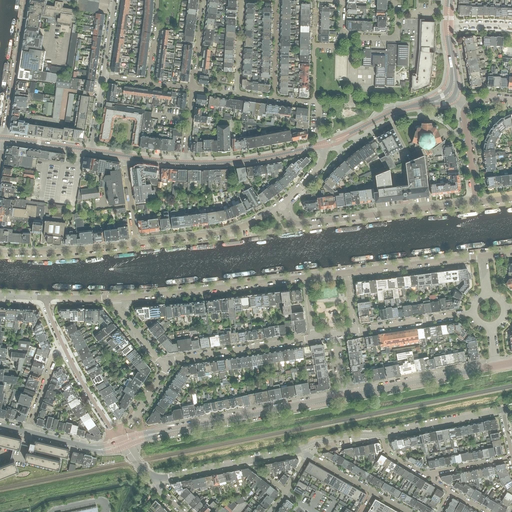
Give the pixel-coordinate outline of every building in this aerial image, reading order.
[(80,0),(77,0),(77,3),(76,10),(96,13),(97,13),(97,10),(97,7),(98,7),(98,3),(80,0)] [(387,4),(386,0),(377,0),(377,9),(387,10),(387,5),(387,4)] [(42,14),(41,17),(49,19),(49,22),(70,26),(71,21),(75,21),(77,10),(62,8),(63,2),(55,1),(55,6),(46,5),(46,7),(30,4),(29,7),(29,9),(28,11),(42,14)] [(42,14),(28,11),(28,12),(28,17),(27,17),(27,20),(26,25),(26,26),(39,28),(41,17),(42,14)] [(430,86),(434,52),(435,21),(434,21),(421,22),(420,51),(417,74),(412,73),(411,92),(430,86)] [(39,28),(26,26),(25,33),(38,36),(39,28)] [(205,29),(204,34),(214,35),(214,37),(216,38),(217,33),(216,33),(216,34),(214,34),(215,30),(205,29)] [(38,36),(25,33),(25,34),(22,50),(23,50),(29,51),(29,48),(41,50),(43,37),(38,36)] [(204,34),(204,40),(213,41),(218,41),(219,37),(219,36),(219,34),(217,33),(216,38),(214,37),(214,35),(204,34)] [(329,43),(329,40),(329,37),(332,37),(336,37),(336,34),(320,34),(320,35),(320,43),(329,43)] [(193,45),(193,42),(194,37),(181,35),(181,36),(181,38),(184,38),(183,41),(187,42),(187,44),(193,45)] [(481,42),(481,40),(481,39),(476,40),(476,37),(474,36),(464,37),(463,36),(462,39),(463,39),(464,45),(477,42),(477,43),(481,42)] [(477,42),(464,45),(464,46),(464,47),(464,48),(465,49),(465,51),(478,49),(478,50),(482,49),(482,46),(477,47),(477,43),(477,42)] [(398,44),(393,44),(393,46),(387,46),(387,44),(387,51),(371,50),(370,50),(366,50),(363,49),(363,66),(370,67),(370,65),(372,65),(372,66),(376,66),(376,67),(376,76),(376,78),(375,78),(375,88),(384,88),(384,85),(386,85),(386,86),(394,86),(395,66),(408,66),(408,46),(398,45),(398,44)] [(20,68),(39,71),(42,71),(44,58),(45,51),(41,50),(29,48),(29,51),(23,50),(22,50),(21,59),(20,68)] [(478,49),(465,51),(465,52),(465,53),(465,55),(466,55),(466,58),(479,56),(484,56),(483,53),(478,54),(478,52),(478,50),(478,49)] [(467,66),(468,66),(485,62),(484,60),(480,61),(479,56),(466,58),(465,58),(467,66)] [(469,72),(481,70),(481,66),(485,66),(485,62),(468,66),(468,69),(468,70),(468,71),(469,72)] [(33,81),(33,80),(56,83),(57,76),(57,74),(49,73),(50,72),(42,71),(39,71),(20,68),(19,68),(19,69),(19,71),(19,72),(19,73),(18,78),(33,81)] [(470,78),(470,80),(482,77),(482,73),(486,73),(486,70),(481,70),(469,72),(469,73),(469,75),(469,76),(469,78),(470,78)] [(180,78),(180,81),(188,82),(188,78),(189,78),(189,74),(178,73),(178,78),(180,78)] [(81,91),(81,90),(82,88),(85,88),(86,85),(93,86),(94,83),(94,81),(92,81),(83,79),(57,76),(56,83),(56,87),(57,87),(64,88),(70,89),(81,91)] [(482,77),(470,80),(469,80),(470,85),(469,86),(472,88),(472,87),(481,85),(482,87),(484,86),(483,80),(488,80),(488,77),(482,78),(482,77)] [(35,90),(36,83),(31,82),(30,89),(27,88),(27,87),(27,82),(18,80),(17,81),(18,81),(17,85),(17,84),(16,90),(16,91),(38,94),(38,91),(35,90)] [(124,88),(124,87),(117,86),(118,84),(110,83),(109,87),(108,90),(108,91),(119,92),(119,93),(123,93),(124,88)] [(64,88),(57,87),(53,119),(56,119),(59,119),(64,88)] [(294,89),(294,90),(294,92),(300,92),(300,96),(301,96),(301,97),(302,97),(303,97),(307,97),(308,96),(308,92),(308,89),(298,88),(298,89),(294,89)] [(15,96),(18,96),(31,98),(30,100),(42,102),(43,99),(44,99),(45,98),(43,98),(43,97),(43,95),(38,94),(16,91),(15,96)] [(79,95),(78,101),(89,102),(90,97),(87,96),(87,94),(87,92),(83,91),(83,93),(83,96),(79,95)] [(17,107),(26,108),(27,108),(27,106),(30,107),(31,104),(30,104),(30,100),(31,98),(18,96),(15,96),(14,102),(13,106),(14,106),(17,107)] [(210,106),(214,107),(215,97),(210,96),(210,97),(207,96),(207,99),(206,104),(208,104),(207,110),(210,110),(210,106)] [(250,102),(244,101),(244,104),(242,113),(242,117),(241,121),(245,122),(247,122),(247,117),(248,113),(249,104),(250,102)] [(50,103),(44,102),(44,106),(43,106),(43,110),(43,114),(51,115),(53,103),(50,103)] [(103,122),(100,140),(103,141),(104,141),(105,141),(106,141),(110,142),(111,134),(112,134),(113,125),(114,118),(115,117),(116,116),(119,117),(123,118),(124,118),(125,118),(127,119),(127,118),(131,119),(134,119),(135,120),(135,121),(136,121),(134,129),(133,137),(132,145),(136,146),(137,146),(138,146),(143,113),(144,113),(144,111),(145,111),(145,110),(115,105),(115,106),(112,106),(112,103),(106,102),(105,106),(105,107),(103,121),(103,122)] [(265,117),(267,106),(267,104),(266,104),(266,103),(264,103),(263,104),(261,103),(259,116),(257,116),(257,118),(257,120),(259,120),(260,117),(260,116),(265,117)] [(267,104),(267,106),(265,117),(268,118),(268,115),(272,116),(273,105),(269,104),(267,104)] [(279,106),(273,105),(272,116),(270,125),(273,125),(274,119),(274,118),(274,116),(278,117),(280,106),(279,105),(279,106)] [(291,114),(292,110),(292,107),(287,107),(288,107),(285,106),(284,117),(284,120),(286,120),(286,118),(290,118),(290,117),(291,114)] [(16,107),(13,107),(12,115),(19,116),(20,113),(30,114),(31,112),(29,112),(29,110),(26,110),(26,108),(17,107),(16,107)] [(198,108),(195,107),(195,115),(197,115),(204,116),(205,109),(203,108),(200,108),(198,108)] [(307,116),(307,114),(308,109),(292,107),(292,110),(291,114),(296,114),(307,116)] [(144,113),(139,147),(144,147),(147,148),(149,136),(150,136),(150,134),(152,134),(153,129),(151,129),(152,119),(151,118),(152,112),(145,111),(144,111),(144,113)] [(194,116),(195,116),(194,119),(194,122),(196,122),(207,123),(210,123),(211,117),(208,117),(204,116),(197,115),(195,115),(194,116)] [(501,119),(508,134),(506,129),(509,128),(511,132),(510,115),(505,117),(504,117),(502,118),(502,119),(501,119)] [(494,125),(502,133),(504,131),(507,135),(508,134),(501,119),(497,122),(496,122),(495,123),(495,124),(494,125)] [(29,123),(25,123),(25,121),(19,120),(19,121),(12,120),(11,123),(11,124),(10,131),(9,132),(10,132),(27,135),(29,124),(29,123)] [(296,123),(296,127),(307,129),(307,128),(308,127),(308,126),(308,125),(308,124),(307,124),(308,122),(306,122),(292,120),(292,122),(296,123)] [(431,123),(429,123),(429,120),(428,120),(426,120),(425,120),(423,120),(423,123),(421,123),(421,126),(420,126),(416,126),(415,127),(415,128),(415,129),(416,129),(416,131),(415,131),(412,142),(415,143),(414,146),(416,150),(417,149),(417,150),(412,152),(414,159),(424,155),(426,154),(427,156),(427,158),(434,157),(435,155),(441,155),(442,157),(442,151),(443,148),(444,146),(443,144),(442,142),(438,131),(437,131),(436,129),(437,129),(438,128),(438,127),(438,126),(437,126),(437,125),(436,125),(433,125),(431,125),(431,123)] [(196,128),(199,128),(213,130),(214,124),(210,123),(207,123),(196,122),(194,122),(193,127),(193,128),(196,128)] [(230,151),(229,125),(217,126),(217,139),(218,139),(218,149),(218,151),(219,151),(222,151),(222,153),(226,153),(226,151),(229,151),(230,151)] [(505,138),(505,137),(502,133),(494,125),(492,127),(491,129),(490,130),(489,131),(489,132),(500,138),(501,136),(505,138)] [(63,136),(73,138),(75,129),(74,129),(68,128),(66,128),(64,127),(64,129),(63,136)] [(172,135),(173,135),(176,136),(178,136),(182,136),(182,132),(183,131),(182,131),(183,130),(183,129),(170,128),(169,132),(170,132),(173,133),(172,135)] [(85,131),(75,129),(73,138),(84,139),(85,131)] [(307,131),(307,130),(303,129),(303,131),(299,132),(298,133),(298,134),(297,134),(298,139),(299,139),(303,138),(304,139),(307,139),(307,138),(307,137),(308,131),(307,131)] [(387,170),(389,169),(396,167),(389,154),(400,148),(402,147),(393,129),(386,133),(386,132),(385,132),(386,134),(385,134),(384,135),(383,133),(383,134),(377,138),(386,155),(379,159),(385,167),(385,168),(387,170)] [(285,140),(286,141),(288,140),(288,141),(291,141),(291,140),(292,140),(292,141),(293,141),(292,141),(292,139),(291,135),(290,130),(276,132),(278,144),(282,143),(282,142),(281,142),(283,141),(284,141),(285,140)] [(163,134),(161,150),(162,150),(162,151),(164,151),(164,150),(167,151),(169,136),(170,132),(169,132),(167,132),(167,135),(163,134)] [(271,143),(271,144),(272,144),(273,143),(274,143),(274,144),(278,144),(276,132),(261,135),(263,146),(267,146),(267,144),(269,144),(270,144),(269,143),(271,143)] [(487,137),(485,141),(501,144),(502,144),(498,142),(500,138),(489,132),(487,136),(487,137)] [(248,149),(248,147),(246,138),(246,133),(243,134),(244,137),(240,138),(240,139),(241,147),(241,150),(242,150),(242,151),(245,150),(245,149),(246,149),(247,149),(248,149)] [(159,135),(156,134),(156,137),(154,149),(156,149),(161,150),(163,134),(159,134),(159,135)] [(241,150),(241,147),(240,139),(236,139),(235,138),(235,134),(232,135),(233,148),(233,151),(236,151),(236,150),(236,151),(240,151),(240,150),(241,150)] [(167,151),(168,152),(170,152),(171,151),(174,151),(176,136),(173,135),(173,137),(169,136),(167,151)] [(256,146),(256,147),(257,146),(259,146),(259,147),(263,146),(261,135),(246,138),(248,147),(248,149),(253,148),(252,147),(254,147),(255,147),(255,146),(256,146)] [(149,136),(147,148),(150,148),(151,150),(153,150),(154,149),(156,137),(150,136),(149,136)] [(369,143),(368,143),(370,145),(377,155),(379,153),(378,150),(377,151),(376,148),(378,147),(374,140),(370,142),(369,143)] [(483,150),(494,149),(495,149),(496,143),(501,144),(485,141),(485,142),(484,142),(484,144),(484,145),(483,150)] [(362,147),(371,161),(372,162),(378,157),(377,155),(370,145),(368,143),(366,142),(365,144),(364,145),(365,145),(364,146),(364,145),(364,146),(363,147),(362,147)] [(444,146),(443,148),(442,151),(442,156),(443,156),(447,156),(455,155),(455,154),(456,154),(455,152),(453,152),(452,145),(451,145),(451,143),(448,143),(448,144),(448,145),(444,146)] [(19,150),(20,147),(18,147),(13,146),(13,147),(13,146),(12,146),(12,147),(8,146),(7,146),(6,153),(9,154),(18,155),(19,150)] [(18,155),(22,156),(26,156),(27,154),(27,151),(28,148),(20,147),(19,150),(18,155)] [(371,161),(362,147),(360,147),(358,148),(358,149),(358,150),(356,151),(364,162),(365,161),(367,163),(371,161)] [(41,153),(41,150),(28,148),(27,151),(27,154),(26,156),(33,157),(34,158),(40,158),(40,156),(41,153)] [(495,153),(494,149),(483,150),(483,151),(482,151),(483,154),(484,154),(484,157),(505,155),(505,152),(503,152),(500,152),(499,152),(496,152),(496,153),(495,153)] [(40,156),(40,157),(43,158),(43,157),(45,157),(45,159),(48,160),(49,152),(46,151),(45,151),(41,150),(41,153),(40,156)] [(364,162),(356,151),(356,152),(355,151),(354,151),(352,153),(352,154),(350,156),(358,167),(364,162)] [(49,152),(48,160),(51,160),(52,158),(54,158),(54,157),(57,158),(58,153),(54,152),(52,152),(49,152)] [(32,168),(33,157),(26,156),(22,156),(18,155),(9,154),(6,153),(6,154),(5,158),(6,158),(5,160),(4,164),(8,165),(12,165),(32,168)] [(60,161),(64,162),(66,154),(63,154),(62,154),(62,153),(61,153),(58,153),(57,158),(61,158),(60,161)] [(375,202),(376,202),(376,201),(377,201),(397,199),(399,199),(401,198),(402,199),(404,199),(405,198),(406,198),(406,199),(409,198),(428,195),(426,176),(429,175),(428,172),(429,172),(428,168),(428,165),(428,164),(427,163),(427,158),(427,156),(426,154),(424,155),(414,159),(405,163),(408,184),(400,185),(395,185),(395,186),(392,186),(389,169),(387,170),(385,171),(383,172),(381,172),(380,173),(379,173),(378,174),(376,175),(372,176),(373,183),(373,188),(375,199),(375,202)] [(447,156),(443,156),(442,156),(442,157),(437,157),(438,160),(443,159),(444,163),(452,162),(456,162),(456,161),(457,161),(458,160),(458,158),(457,158),(456,158),(456,157),(455,155),(447,156)] [(505,155),(484,157),(484,160),(483,160),(484,163),(485,163),(485,164),(496,163),(496,159),(501,159),(501,158),(506,157),(505,155)] [(306,157),(305,156),(303,157),(303,158),(302,157),(299,160),(296,162),(303,168),(306,165),(307,164),(310,160),(311,159),(311,158),(309,157),(308,157),(307,158),(306,157)] [(346,163),(352,170),(353,171),(355,170),(358,167),(350,156),(349,156),(348,156),(346,157),(346,159),(347,159),(344,161),(346,163)] [(89,172),(92,158),(91,158),(90,157),(89,157),(88,157),(87,157),(87,158),(86,158),(85,157),(82,173),(82,172),(83,172),(85,172),(86,171),(89,172)] [(97,172),(99,159),(96,159),(95,158),(93,158),(92,158),(89,172),(89,173),(94,174),(95,174),(95,176),(97,176),(97,175),(97,172)] [(100,159),(99,159),(97,172),(97,175),(100,176),(100,180),(99,183),(100,183),(100,184),(99,184),(99,187),(102,187),(103,182),(103,178),(104,173),(106,163),(106,160),(105,160),(105,161),(106,161),(104,161),(104,160),(103,159),(101,159),(100,159)] [(119,169),(121,169),(121,168),(120,166),(121,166),(120,166),(120,164),(120,163),(119,162),(116,162),(116,161),(114,161),(113,162),(113,161),(112,167),(113,167),(114,167),(115,170),(119,169)] [(350,179),(351,180),(353,179),(350,175),(349,173),(352,170),(346,163),(344,161),(343,161),(342,161),(341,162),(341,164),(339,166),(346,175),(348,177),(350,179)] [(274,175),(275,175),(277,174),(278,174),(277,170),(283,169),(281,162),(277,163),(272,164),(273,166),(274,175)] [(293,165),(291,163),(288,166),(289,166),(297,175),(297,174),(298,174),(299,174),(300,173),(300,172),(301,170),(303,168),(296,162),(294,163),(293,165)] [(455,169),(457,169),(457,168),(458,167),(458,165),(457,165),(457,164),(456,162),(452,162),(444,163),(438,164),(439,166),(442,166),(444,166),(445,170),(448,170),(455,169)] [(275,177),(274,175),(273,166),(272,164),(266,165),(268,175),(271,174),(273,174),(273,175),(272,175),(272,178),(274,177),(275,177)] [(157,168),(146,166),(139,165),(135,166),(135,168),(132,169),(134,186),(136,186),(146,184),(145,177),(155,178),(157,168)] [(265,175),(266,180),(268,179),(268,175),(266,165),(260,166),(260,168),(261,176),(265,175)] [(255,178),(255,177),(255,176),(253,169),(253,167),(251,167),(250,166),(248,167),(247,167),(247,168),(247,170),(248,176),(249,176),(249,179),(252,178),(252,179),(254,178),(255,178)] [(261,176),(260,168),(260,166),(258,166),(253,167),(253,169),(255,176),(258,175),(258,176),(261,176)] [(289,166),(288,166),(285,170),(287,171),(284,174),(285,175),(289,179),(291,181),(293,179),(294,178),(295,178),(296,178),(298,176),(297,176),(297,175),(289,166)] [(335,173),(342,180),(344,177),(345,177),(346,175),(348,177),(346,175),(339,166),(337,168),(335,168),(335,167),(333,169),(334,169),(334,171),(333,171),(335,173)] [(23,169),(4,167),(3,173),(3,175),(5,175),(22,177),(23,169)] [(245,187),(246,190),(251,187),(253,186),(247,178),(246,177),(245,168),(244,168),(242,168),(240,168),(240,169),(238,169),(236,169),(237,169),(239,182),(243,180),(246,187),(245,187)] [(174,185),(173,185),(172,199),(176,199),(177,186),(177,183),(178,177),(177,177),(177,170),(174,170),(173,170),(173,169),(172,169),(171,169),(170,169),(169,169),(168,169),(168,172),(167,183),(172,183),(172,181),(175,181),(174,185)] [(224,181),(229,181),(228,172),(228,169),(224,170),(221,170),(222,184),(224,184),(224,181)] [(503,169),(500,169),(501,176),(502,186),(503,186),(504,186),(505,186),(506,187),(508,187),(509,186),(509,185),(508,172),(503,173),(503,169)] [(28,178),(32,179),(34,179),(35,172),(34,171),(25,170),(24,172),(23,178),(28,178)] [(109,205),(123,203),(125,203),(123,188),(122,188),(121,188),(121,186),(121,185),(122,185),(123,185),(121,170),(110,171),(110,175),(109,175),(105,175),(105,176),(104,176),(104,178),(103,178),(103,182),(106,181),(107,185),(107,191),(109,205)] [(178,177),(177,183),(183,183),(183,187),(187,188),(188,182),(186,182),(186,181),(187,172),(187,170),(183,170),(178,170),(178,172),(178,177)] [(342,180),(335,173),(333,171),(332,170),(331,170),(329,172),(329,173),(330,174),(328,176),(339,186),(340,184),(339,183),(342,180)] [(498,176),(497,170),(493,171),(493,172),(495,187),(498,187),(499,188),(501,188),(502,187),(502,186),(501,176),(498,176)] [(493,187),(495,187),(493,172),(493,171),(490,171),(491,176),(491,177),(487,177),(487,178),(485,179),(486,181),(487,182),(488,188),(489,188),(490,189),(492,189),(492,188),(492,187),(493,187)] [(429,175),(431,195),(432,195),(433,196),(435,196),(435,195),(436,195),(436,194),(438,194),(436,182),(435,172),(429,172),(428,172),(429,175)] [(23,178),(22,177),(5,175),(3,175),(2,180),(2,181),(4,182),(9,183),(13,183),(15,184),(16,185),(27,186),(28,178),(23,178)] [(279,179),(284,187),(285,187),(286,187),(288,186),(288,185),(289,183),(291,181),(289,179),(285,175),(279,179)] [(324,181),(326,183),(333,190),(336,186),(337,188),(339,186),(328,176),(327,178),(325,177),(324,177),(323,179),(323,180),(324,181)] [(157,179),(155,179),(155,178),(145,177),(146,184),(151,184),(153,184),(157,185),(157,179)] [(277,181),(272,184),(278,192),(279,192),(280,192),(281,191),(281,190),(282,190),(282,189),(284,187),(279,179),(278,178),(276,180),(277,181)] [(269,184),(266,187),(274,196),(277,194),(279,192),(278,192),(272,184),(269,181),(267,182),(269,184)] [(451,182),(449,182),(450,192),(458,191),(458,192),(459,192),(460,192),(461,191),(460,190),(461,190),(461,189),(460,189),(459,186),(461,186),(460,182),(459,182),(459,181),(451,182)] [(357,182),(354,183),(354,184),(355,188),(356,188),(356,190),(350,191),(350,192),(352,202),(352,204),(353,205),(355,205),(356,204),(358,204),(358,203),(359,203),(359,204),(360,204),(358,190),(357,185),(357,182)] [(325,197),(324,197),(326,208),(327,209),(329,208),(330,207),(331,207),(330,206),(332,206),(333,207),(335,207),(335,206),(334,195),(335,195),(335,191),(333,190),(326,183),(323,187),(331,194),(332,194),(333,195),(325,197)] [(375,202),(375,199),(373,188),(373,183),(371,184),(371,189),(366,189),(367,203),(368,203),(370,203),(371,202),(373,202),(373,201),(375,201),(375,202)] [(136,203),(139,203),(148,202),(148,197),(149,197),(149,199),(152,199),(152,197),(155,197),(154,190),(152,190),(151,184),(146,184),(136,186),(134,186),(135,194),(135,193),(136,193),(136,194),(136,196),(136,197),(136,196),(135,196),(136,203)] [(261,190),(268,200),(269,200),(269,199),(270,199),(271,199),(272,197),(271,197),(272,197),(273,196),(274,196),(266,187),(264,184),(262,186),(263,187),(261,190)] [(263,203),(264,203),(264,202),(264,203),(265,203),(266,202),(267,201),(266,201),(267,200),(267,201),(268,200),(261,190),(258,186),(256,187),(259,191),(257,193),(263,203)] [(352,204),(352,202),(350,192),(346,192),(346,190),(347,190),(347,186),(343,188),(343,193),(345,203),(345,205),(348,205),(347,205),(348,205),(349,206),(351,206),(351,205),(352,204)] [(363,190),(358,190),(360,204),(360,203),(360,204),(363,204),(363,203),(366,203),(366,202),(367,202),(367,203),(366,189),(365,186),(364,186),(364,187),(363,187),(363,190)] [(81,189),(79,190),(77,200),(82,199),(99,197),(99,187),(87,189),(81,189)] [(258,198),(251,187),(246,190),(244,191),(246,194),(247,197),(248,197),(248,198),(253,206),(253,207),(254,208),(261,204),(258,198)] [(318,206),(316,190),(314,190),(311,194),(311,196),(311,197),(312,196),(313,197),(313,200),(309,201),(309,200),(309,199),(310,198),(309,199),(307,201),(305,201),(304,202),(304,203),(303,203),(303,204),(304,205),(304,206),(304,208),(304,209),(306,210),(307,210),(307,211),(312,211),(312,209),(318,209),(318,206)] [(318,207),(318,209),(319,208),(319,209),(320,209),(322,209),(323,208),(326,208),(324,197),(325,197),(325,195),(324,195),(324,190),(321,190),(322,196),(321,196),(318,197),(318,198),(317,198),(318,207)] [(345,203),(343,193),(338,193),(337,190),(335,191),(335,195),(337,206),(339,206),(341,206),(345,205),(345,203)] [(240,197),(238,193),(236,194),(238,198),(238,201),(235,202),(240,214),(244,213),(246,212),(245,210),(239,197),(240,197)] [(240,197),(246,209),(247,212),(251,209),(251,208),(253,207),(253,206),(248,198),(248,197),(247,197),(246,194),(245,195),(244,194),(243,194),(244,195),(240,197)] [(31,201),(26,200),(13,198),(12,200),(0,198),(0,203),(1,203),(0,205),(0,204),(0,205),(4,206),(4,207),(5,207),(7,207),(7,208),(7,211),(6,216),(17,217),(26,218),(25,224),(33,224),(32,232),(33,232),(36,232),(36,234),(42,234),(42,233),(42,231),(45,205),(45,203),(31,201)] [(231,202),(230,201),(229,198),(227,199),(228,202),(229,202),(233,215),(234,217),(236,216),(240,214),(235,202),(234,200),(231,202)] [(227,199),(225,200),(226,203),(226,205),(223,207),(224,208),(224,210),(226,217),(227,220),(232,218),(234,217),(233,215),(228,202),(227,199)] [(139,231),(140,231),(141,232),(144,232),(145,231),(146,231),(146,232),(147,233),(149,233),(150,232),(150,231),(147,211),(147,206),(146,204),(144,205),(144,209),(145,211),(144,211),(145,215),(146,216),(146,217),(144,217),(144,218),(140,219),(138,219),(139,231)] [(193,226),(193,223),(191,212),(190,204),(188,204),(189,209),(190,210),(190,211),(188,211),(188,213),(185,213),(184,211),(186,227),(193,226)] [(226,217),(224,210),(224,208),(223,207),(223,205),(216,207),(216,212),(215,212),(218,222),(219,222),(221,221),(223,221),(227,220),(226,217)] [(203,225),(208,224),(206,210),(202,211),(202,209),(198,210),(200,225),(203,225)] [(198,226),(200,225),(198,210),(195,210),(195,212),(191,212),(193,223),(193,226),(198,225),(198,226)] [(159,230),(159,228),(158,218),(150,219),(150,218),(149,211),(147,211),(150,231),(153,231),(153,230),(154,230),(154,231),(155,231),(156,232),(158,232),(159,231),(159,230)] [(174,211),(170,212),(172,228),(179,228),(177,212),(174,211)] [(177,212),(179,228),(186,227),(184,211),(177,212)] [(52,212),(51,220),(61,221),(62,213),(57,213),(52,212)] [(170,229),(168,212),(166,212),(164,212),(164,218),(160,219),(161,230),(166,229),(170,229)] [(208,221),(209,224),(210,224),(210,223),(210,224),(214,223),(218,222),(215,212),(207,213),(208,221)] [(75,214),(75,221),(77,232),(79,232),(79,238),(77,238),(78,244),(78,245),(86,244),(86,243),(88,243),(88,244),(94,243),(92,227),(92,226),(84,227),(82,213),(77,213),(75,214)] [(4,216),(0,214),(0,220),(7,222),(25,224),(26,218),(17,217),(6,216),(4,216)] [(118,225),(118,228),(119,237),(119,240),(120,240),(124,239),(128,239),(129,237),(128,232),(128,230),(127,219),(124,219),(123,220),(124,224),(118,225)] [(52,244),(61,245),(61,243),(61,241),(62,241),(63,239),(64,237),(65,223),(62,222),(61,222),(59,222),(58,222),(56,222),(56,221),(55,221),(55,222),(52,221),(51,221),(49,221),(48,221),(45,221),(44,232),(42,231),(42,233),(42,234),(41,243),(44,244),(45,242),(47,242),(47,245),(47,244),(49,244),(50,244),(50,243),(52,243),(52,244)] [(104,242),(104,239),(103,228),(103,222),(99,223),(99,224),(99,225),(100,230),(98,231),(98,228),(97,228),(97,226),(92,227),(94,243),(95,243),(96,243),(97,243),(98,242),(99,242),(100,242),(101,242),(103,242),(104,242)] [(104,230),(105,239),(105,242),(106,242),(110,241),(112,241),(111,223),(107,224),(108,228),(108,230),(104,230)] [(119,240),(119,237),(118,228),(114,229),(113,223),(111,223),(112,241),(114,240),(114,241),(119,240)] [(0,227),(0,241),(7,242),(9,229),(0,227)] [(22,243),(23,232),(14,231),(14,233),(12,233),(13,229),(9,229),(7,242),(8,242),(10,242),(11,242),(13,242),(14,242),(16,242),(17,242),(19,242),(20,242),(22,242),(22,243)] [(73,245),(73,244),(78,244),(77,238),(77,234),(70,234),(71,244),(71,245),(71,243),(73,243),(73,245)] [(459,285),(459,284),(457,270),(455,270),(454,270),(453,269),(452,269),(452,270),(451,270),(451,271),(450,271),(451,273),(452,282),(456,281),(456,285),(459,285)] [(459,284),(459,285),(458,286),(460,288),(463,284),(464,284),(463,280),(468,279),(470,279),(470,278),(470,275),(469,275),(468,275),(467,270),(466,269),(462,269),(461,270),(461,269),(457,270),(459,284)] [(444,271),(444,272),(445,282),(452,282),(451,273),(450,271),(448,271),(447,270),(445,270),(444,271)] [(437,272),(437,273),(438,283),(442,283),(442,287),(446,286),(445,282),(444,272),(442,272),(441,272),(440,271),(438,271),(438,272),(437,272)] [(432,286),(436,286),(439,285),(438,283),(437,273),(435,273),(434,273),(434,272),(433,272),(432,272),(431,273),(430,273),(432,286)] [(422,289),(425,289),(425,287),(423,274),(421,274),(420,273),(418,274),(417,275),(418,288),(422,287),(422,289)] [(429,287),(429,288),(429,290),(430,291),(432,291),(432,290),(432,288),(432,286),(430,273),(428,274),(428,273),(426,273),(425,273),(424,274),(423,274),(425,287),(429,287)] [(419,290),(418,288),(417,275),(416,275),(414,275),(413,274),(411,274),(410,275),(410,276),(411,288),(415,287),(415,290),(419,290)] [(405,289),(409,288),(409,290),(412,290),(411,288),(410,276),(409,276),(410,276),(408,276),(407,276),(406,275),(404,275),(404,276),(403,276),(403,277),(404,289),(405,289)] [(406,296),(405,289),(404,289),(403,277),(401,277),(400,277),(399,276),(398,276),(397,277),(396,277),(398,289),(402,289),(403,297),(406,296)] [(399,298),(399,297),(398,289),(396,277),(392,278),(391,278),(386,279),(389,299),(395,298),(398,298),(399,298)] [(384,299),(387,299),(389,299),(386,279),(381,279),(380,279),(376,280),(375,280),(377,295),(378,300),(384,299)] [(459,290),(463,294),(463,293),(464,292),(464,291),(465,291),(467,289),(467,288),(468,288),(468,287),(469,286),(469,283),(469,280),(468,279),(463,280),(464,284),(463,284),(460,288),(458,286),(456,287),(456,288),(455,290),(457,292),(459,290)] [(369,281),(366,281),(365,280),(363,280),(362,281),(363,293),(367,293),(368,297),(370,296),(370,293),(369,281)] [(375,296),(377,295),(375,280),(373,280),(369,281),(370,293),(374,293),(375,296)] [(364,297),(363,293),(362,281),(356,282),(355,283),(357,295),(361,294),(361,299),(357,300),(358,303),(365,302),(364,297)] [(338,286),(319,289),(320,298),(339,295),(338,286)] [(462,297),(461,296),(462,294),(457,292),(455,290),(454,290),(452,294),(451,296),(460,299),(461,298),(462,297)] [(291,302),(291,301),(290,293),(290,291),(289,291),(281,292),(282,302),(283,302),(284,302),(284,303),(284,305),(282,305),(283,314),(289,313),(293,313),(292,310),(291,302)] [(276,302),(274,292),(271,293),(271,292),(269,292),(268,293),(269,302),(269,305),(270,308),(276,307),(276,303),(276,302)] [(277,292),(274,292),(276,302),(276,303),(276,307),(276,308),(282,308),(282,303),(284,303),(284,302),(283,302),(282,302),(281,292),(277,292)] [(261,294),(262,302),(262,306),(266,306),(267,309),(268,313),(270,312),(269,308),(270,308),(269,305),(269,302),(268,293),(261,294)] [(253,309),(256,309),(254,295),(252,295),(251,295),(251,294),(249,294),(248,295),(247,295),(247,296),(249,308),(253,308),(253,309)] [(262,306),(262,302),(261,294),(257,295),(257,294),(254,295),(256,309),(253,309),(253,313),(260,313),(259,309),(263,308),(262,306)] [(439,302),(440,308),(440,310),(441,310),(443,310),(444,310),(446,310),(446,309),(447,309),(445,298),(441,298),(441,295),(437,295),(438,297),(438,299),(438,300),(439,302)] [(241,297),(241,302),(242,309),(246,309),(247,311),(248,320),(250,319),(250,316),(249,308),(247,296),(241,297)] [(425,313),(423,303),(420,304),(419,301),(420,301),(420,296),(416,296),(416,298),(417,304),(419,311),(419,314),(421,314),(421,313),(424,313),(425,313)] [(448,300),(447,296),(444,296),(445,298),(447,309),(449,309),(450,309),(452,309),(452,308),(453,308),(452,302),(452,301),(451,299),(448,300)] [(236,315),(234,297),(231,298),(227,298),(228,311),(229,311),(229,317),(230,320),(234,320),(235,327),(237,327),(238,327),(237,323),(236,316),(236,315)] [(234,297),(236,315),(236,316),(237,316),(236,311),(242,310),(242,309),(241,297),(235,297),(234,297)] [(229,317),(229,311),(228,311),(227,298),(224,299),(224,298),(220,299),(221,310),(221,312),(222,318),(229,317)] [(402,306),(403,306),(402,305),(399,306),(398,302),(398,299),(398,298),(395,298),(396,302),(397,306),(398,317),(399,317),(404,316),(402,306)] [(460,300),(453,298),(453,301),(452,301),(452,302),(453,308),(457,308),(458,308),(458,307),(459,305),(459,304),(460,304),(460,302),(459,301),(460,300)] [(221,310),(220,299),(219,299),(215,300),(213,300),(215,319),(219,319),(218,314),(217,314),(217,313),(221,312),(221,310)] [(215,319),(213,300),(211,300),(206,301),(208,314),(212,313),(212,314),(211,314),(212,320),(215,319)] [(440,308),(439,302),(438,300),(436,301),(431,301),(430,302),(429,302),(431,312),(440,310),(440,308)] [(207,325),(209,325),(207,314),(206,314),(204,302),(204,301),(202,301),(199,302),(197,302),(193,302),(195,315),(201,314),(202,317),(203,326),(207,325)] [(370,301),(365,302),(358,303),(358,307),(358,310),(370,308),(370,302),(370,301)] [(195,315),(193,302),(188,303),(186,303),(188,322),(192,322),(191,316),(195,315)] [(188,322),(186,303),(184,303),(179,304),(181,317),(185,316),(185,317),(184,317),(185,323),(188,322)] [(174,317),(172,305),(172,304),(170,305),(165,305),(167,319),(171,319),(172,321),(174,321),(174,317)] [(181,317),(179,304),(176,304),(172,305),(174,317),(178,316),(178,317),(178,322),(181,322),(181,317)] [(163,321),(165,323),(168,321),(167,319),(165,305),(163,306),(163,305),(159,306),(160,316),(162,316),(162,317),(164,317),(164,318),(163,321)] [(151,319),(149,307),(149,306),(142,307),(136,308),(135,309),(135,313),(137,313),(137,316),(138,316),(142,321),(144,319),(147,319),(151,319)] [(151,319),(153,319),(155,319),(155,318),(158,318),(158,317),(160,316),(159,306),(154,306),(149,307),(151,319)] [(381,320),(387,319),(385,308),(385,307),(381,307),(381,306),(379,306),(381,320)] [(7,308),(6,318),(5,327),(15,328),(16,319),(17,309),(13,309),(12,309),(11,309),(11,308),(10,307),(9,307),(8,308),(7,308)] [(17,309),(16,319),(15,326),(15,328),(14,330),(17,331),(18,326),(19,322),(22,322),(23,320),(24,312),(24,309),(24,308),(19,308),(19,309),(17,309)] [(370,308),(358,310),(359,312),(358,313),(359,315),(359,316),(371,315),(371,311),(372,310),(372,308),(370,308)] [(23,321),(23,323),(23,324),(22,324),(20,334),(22,335),(23,329),(25,329),(26,324),(29,324),(29,323),(31,310),(30,310),(30,309),(28,309),(27,310),(25,309),(25,312),(23,321)] [(62,317),(69,317),(71,317),(71,310),(71,309),(66,309),(62,309),(60,311),(60,315),(62,315),(62,317)] [(104,321),(107,325),(112,321),(111,321),(112,321),(111,321),(107,316),(106,314),(104,312),(104,310),(102,309),(101,309),(99,309),(99,321),(99,324),(100,324),(104,321)] [(32,332),(38,318),(40,317),(40,316),(39,314),(39,312),(38,312),(37,310),(36,310),(31,310),(29,323),(33,323),(31,332),(32,332)] [(71,317),(69,317),(69,320),(70,320),(70,321),(73,321),(77,321),(77,320),(77,310),(71,310),(71,317)] [(304,319),(304,314),(303,312),(301,312),(297,312),(293,313),(289,313),(290,321),(293,320),(304,319)] [(372,321),(372,319),(372,318),(374,317),(374,314),(371,315),(359,316),(359,319),(360,322),(361,323),(370,321),(372,321)] [(293,320),(294,329),(294,331),(294,333),(296,333),(304,332),(306,330),(305,327),(304,319),(293,320)] [(284,322),(285,324),(285,328),(291,327),(292,329),(294,329),(293,320),(290,321),(284,322)] [(99,342),(117,328),(112,321),(107,325),(100,331),(95,335),(94,336),(99,342)] [(152,333),(161,326),(165,323),(163,321),(159,324),(157,321),(151,326),(148,328),(152,333)] [(165,323),(161,326),(152,333),(154,335),(153,335),(153,336),(154,338),(156,338),(165,331),(163,329),(170,323),(168,321),(165,323)] [(454,333),(457,335),(463,328),(464,328),(464,327),(463,326),(464,326),(462,325),(461,325),(461,323),(459,322),(459,323),(458,323),(453,324),(454,327),(454,331),(455,332),(454,333)] [(37,324),(34,332),(36,336),(45,333),(42,324),(40,323),(39,323),(37,324)] [(71,324),(65,327),(66,329),(67,331),(69,335),(78,331),(78,330),(76,327),(74,323),(71,324)] [(250,331),(245,332),(247,341),(254,340),(252,330),(251,325),(249,325),(249,330),(250,331)] [(199,333),(198,327),(198,326),(189,328),(189,329),(190,334),(199,333)] [(242,332),(241,326),(238,327),(237,327),(238,332),(240,342),(246,341),(247,341),(245,332),(242,332)] [(429,327),(430,337),(431,338),(437,337),(435,326),(431,327),(429,327)] [(78,331),(69,335),(69,336),(71,340),(82,335),(84,334),(82,331),(86,330),(85,327),(78,330),(78,331)] [(421,329),(417,329),(419,339),(422,338),(423,345),(426,345),(425,342),(423,328),(421,328),(421,329)] [(458,339),(461,341),(462,339),(466,335),(468,333),(467,332),(467,331),(466,330),(465,330),(464,330),(465,330),(463,328),(457,335),(456,338),(457,338),(458,339)] [(122,334),(118,329),(110,335),(112,338),(107,343),(109,345),(109,344),(114,340),(122,334)] [(190,334),(189,329),(183,330),(186,350),(192,349),(193,349),(191,340),(190,334)] [(386,334),(386,337),(387,345),(389,345),(391,344),(399,343),(399,346),(404,345),(404,342),(419,340),(419,339),(417,329),(416,329),(413,330),(412,330),(408,331),(404,331),(403,331),(399,332),(398,332),(395,333),(394,333),(390,333),(387,334),(386,334)] [(176,331),(176,334),(177,342),(179,351),(186,350),(183,330),(176,331)] [(220,345),(218,333),(214,333),(214,335),(212,336),(211,330),(210,331),(208,331),(208,335),(209,335),(209,336),(211,346),(213,346),(215,346),(220,345)] [(226,342),(225,337),(224,331),(220,332),(220,330),(218,331),(218,333),(220,345),(226,344),(226,342)] [(45,332),(45,333),(36,336),(38,341),(39,341),(40,343),(48,339),(47,337),(45,332)] [(89,335),(88,334),(87,332),(82,335),(71,340),(72,342),(74,345),(74,346),(85,340),(84,340),(83,337),(85,336),(85,337),(89,335)] [(165,333),(158,339),(157,339),(161,344),(168,338),(169,335),(176,334),(174,335),(174,332),(170,333),(167,336),(165,333)] [(114,348),(118,345),(126,338),(122,333),(122,334),(114,340),(109,344),(111,347),(113,349),(114,348)] [(386,334),(378,335),(380,346),(385,345),(385,347),(386,354),(390,353),(389,346),(389,345),(387,345),(386,337),(386,334)] [(467,343),(476,341),(476,339),(472,336),(472,335),(471,334),(469,334),(467,336),(464,340),(467,343)] [(199,348),(199,347),(197,335),(194,336),(194,339),(191,340),(193,349),(195,349),(196,349),(199,348)] [(207,347),(210,346),(208,336),(204,337),(203,335),(199,336),(201,345),(201,348),(205,347),(207,347)] [(379,347),(379,345),(377,335),(371,336),(374,351),(376,350),(376,348),(379,347)] [(366,344),(367,348),(367,350),(370,350),(371,351),(374,351),(371,336),(365,337),(366,344)] [(75,347),(77,351),(87,346),(86,342),(87,342),(88,342),(91,340),(90,337),(84,340),(85,340),(74,346),(75,347)] [(118,345),(114,348),(118,353),(118,352),(119,351),(129,343),(126,338),(118,345)] [(168,338),(161,344),(164,348),(172,342),(168,338)] [(359,342),(358,338),(356,339),(355,339),(353,339),(348,340),(347,342),(347,344),(347,347),(359,345),(361,345),(360,342),(359,342)] [(48,339),(40,343),(39,343),(42,348),(41,349),(46,351),(46,349),(50,350),(51,347),(51,345),(50,343),(48,339)] [(19,341),(18,349),(20,349),(22,349),(28,350),(29,345),(31,342),(30,342),(19,341)] [(467,345),(465,345),(466,349),(468,349),(477,347),(477,346),(478,345),(477,344),(476,343),(476,341),(467,343),(467,345)] [(173,352),(173,343),(172,342),(164,348),(168,352),(170,353),(173,352)] [(129,343),(119,351),(122,355),(124,357),(126,355),(134,348),(132,346),(130,343),(129,343)] [(310,346),(302,348),(303,354),(304,354),(324,351),(323,346),(323,345),(321,344),(318,345),(315,345),(310,346)] [(28,351),(47,358),(50,350),(46,349),(46,351),(41,349),(33,347),(29,345),(28,350),(28,351)] [(79,356),(90,351),(95,348),(94,345),(90,347),(90,348),(89,349),(87,346),(77,351),(78,354),(79,356)] [(348,351),(348,353),(360,351),(362,351),(361,349),(360,349),(359,345),(347,347),(348,351)] [(303,354),(302,348),(302,347),(298,348),(294,348),(294,349),(295,359),(304,358),(303,354)] [(454,363),(451,351),(447,352),(447,348),(444,348),(445,353),(448,365),(450,364),(451,365),(453,364),(453,363),(454,363)] [(466,362),(465,358),(465,355),(464,352),(464,351),(460,352),(459,348),(457,348),(457,350),(458,352),(460,362),(461,362),(462,363),(466,362)] [(131,361),(139,355),(136,351),(135,349),(123,359),(122,359),(125,361),(127,360),(129,362),(131,361)] [(289,360),(289,362),(292,362),(296,361),(295,359),(294,349),(289,349),(287,349),(289,360)] [(412,351),(412,349),(396,352),(396,354),(397,360),(406,358),(407,358),(407,360),(406,361),(408,373),(412,372),(416,371),(413,355),(412,351)] [(451,350),(451,351),(454,363),(456,363),(457,363),(459,363),(459,362),(460,362),(458,352),(457,350),(454,351),(453,349),(451,350)] [(34,360),(43,363),(45,364),(47,358),(28,351),(26,356),(34,360)] [(82,361),(82,362),(92,356),(98,353),(96,351),(93,352),(93,353),(91,354),(90,351),(79,356),(81,360),(82,361)] [(324,351),(304,354),(304,356),(314,355),(314,359),(325,357),(324,353),(324,351)] [(349,357),(349,359),(363,357),(366,357),(366,354),(362,355),(361,355),(360,351),(348,353),(349,357)] [(12,352),(11,360),(17,361),(16,370),(21,370),(21,368),(22,366),(26,354),(12,352)] [(441,352),(439,352),(439,354),(442,366),(444,365),(445,366),(447,366),(446,365),(447,365),(448,365),(445,353),(441,353),(441,352)] [(442,366),(439,354),(435,354),(435,353),(433,353),(436,367),(438,367),(438,366),(439,367),(441,367),(441,366),(442,366)] [(263,364),(261,354),(260,354),(256,354),(258,365),(261,365),(262,372),(264,371),(264,368),(263,366),(263,364)] [(416,372),(421,371),(419,359),(417,354),(413,355),(416,371),(416,372)] [(142,358),(139,355),(131,361),(134,364),(130,367),(131,370),(133,369),(143,360),(144,360),(142,358)] [(253,366),(251,355),(249,355),(249,356),(246,356),(247,367),(250,366),(252,373),(254,373),(253,366)] [(99,356),(95,357),(96,358),(94,359),(92,356),(82,362),(84,365),(85,366),(85,367),(94,362),(97,360),(100,358),(99,356)] [(326,363),(325,357),(314,359),(311,359),(311,362),(313,365),(326,363)] [(362,364),(364,363),(363,357),(349,359),(350,363),(350,365),(362,364)] [(232,369),(230,358),(229,359),(225,359),(226,370),(229,370),(230,376),(233,375),(232,369)] [(227,378),(224,362),(224,360),(224,359),(220,360),(217,360),(217,361),(219,370),(219,372),(220,380),(227,378)] [(34,360),(32,366),(41,369),(43,370),(45,364),(43,363),(34,360)] [(137,368),(140,371),(143,369),(144,369),(148,365),(143,360),(133,369),(134,370),(137,368)] [(210,362),(212,371),(214,371),(214,373),(219,372),(219,370),(217,361),(216,361),(210,362)] [(395,376),(400,375),(398,362),(394,363),(393,361),(391,362),(394,376),(395,376)] [(398,362),(400,375),(405,374),(408,373),(406,361),(404,361),(405,363),(403,363),(402,361),(398,362)] [(89,373),(89,374),(100,368),(97,363),(96,363),(96,362),(94,363),(94,362),(85,367),(86,369),(87,370),(86,370),(88,374),(89,373)] [(204,363),(205,373),(206,376),(210,375),(209,374),(209,372),(212,372),(212,371),(210,362),(208,362),(204,362),(204,363)] [(388,364),(384,365),(387,378),(392,377),(394,376),(391,362),(388,362),(388,364)] [(199,363),(197,364),(198,371),(197,372),(198,381),(202,380),(202,378),(206,378),(206,376),(205,373),(204,363),(203,363),(199,363)] [(311,366),(307,366),(307,369),(311,368),(314,368),(314,372),(315,372),(327,370),(326,365),(326,363),(315,365),(314,365),(311,366)] [(362,364),(350,365),(350,366),(351,370),(351,372),(360,371),(363,370),(366,370),(364,363),(362,364)] [(386,378),(383,363),(380,363),(381,368),(377,368),(379,379),(383,378),(386,378)] [(190,377),(194,376),(195,378),(195,381),(198,381),(197,372),(196,364),(195,364),(194,364),(193,364),(189,365),(188,365),(190,374),(190,377)] [(143,369),(140,371),(139,372),(138,371),(138,372),(141,373),(142,373),(147,376),(150,371),(151,371),(150,368),(148,365),(144,369),(143,369)] [(178,372),(184,376),(186,373),(188,373),(188,375),(190,374),(188,365),(183,366),(181,367),(178,372)] [(41,369),(32,366),(31,369),(27,367),(26,370),(30,371),(39,374),(41,375),(43,370),(41,369)] [(371,370),(372,374),(372,378),(373,380),(377,379),(379,379),(377,368),(377,367),(375,367),(374,367),(374,366),(370,367),(371,370)] [(63,370),(62,367),(60,367),(58,368),(57,370),(54,371),(54,372),(54,373),(52,377),(56,378),(61,376),(62,378),(66,376),(67,376),(64,372),(63,370)] [(92,379),(100,374),(103,372),(102,370),(100,367),(100,368),(89,374),(90,375),(89,375),(91,379),(92,379)] [(0,416),(3,417),(4,417),(7,410),(6,410),(1,409),(3,399),(4,400),(5,392),(4,392),(5,383),(13,384),(10,390),(13,392),(13,391),(14,389),(16,385),(15,385),(16,384),(17,382),(18,379),(18,377),(8,376),(9,369),(0,368),(0,416)] [(39,374),(26,370),(25,369),(23,375),(29,377),(39,381),(41,375),(39,374)] [(314,372),(308,373),(308,375),(315,374),(317,374),(317,378),(328,376),(327,370),(315,372),(314,372)] [(143,382),(147,376),(142,373),(141,373),(138,372),(134,377),(143,382)] [(184,376),(178,372),(177,373),(175,377),(185,383),(187,381),(190,383),(191,381),(190,379),(188,378),(184,376)] [(105,377),(102,378),(100,374),(92,379),(94,383),(95,385),(98,383),(99,384),(107,379),(106,379),(105,377)] [(307,375),(305,376),(306,380),(306,379),(307,381),(304,381),(300,382),(303,394),(307,393),(309,393),(310,393),(310,389),(309,389),(307,381),(308,380),(307,375)] [(69,380),(66,376),(62,378),(61,376),(56,378),(52,377),(51,382),(51,381),(51,382),(58,384),(58,386),(58,387),(58,388),(62,386),(69,382),(69,380)] [(143,382),(134,377),(133,376),(131,378),(130,378),(128,380),(140,387),(141,386),(143,382)] [(318,381),(318,384),(329,382),(328,378),(328,376),(317,378),(317,379),(313,379),(314,382),(318,381)] [(364,382),(366,382),(366,379),(365,376),(352,378),(353,383),(355,384),(364,382)] [(39,381),(29,377),(28,380),(24,379),(23,381),(27,382),(37,386),(39,381)] [(99,384),(96,386),(99,391),(107,386),(109,385),(108,382),(107,380),(110,378),(110,377),(106,379),(107,379),(99,384)] [(185,383),(175,377),(174,378),(171,382),(181,389),(185,383)] [(270,400),(270,401),(275,400),(276,400),(274,388),(273,386),(271,377),(268,377),(271,388),(268,389),(268,390),(270,400)] [(140,387),(127,379),(126,382),(124,381),(122,383),(126,386),(137,392),(140,387)] [(293,381),(290,381),(291,384),(291,386),(287,386),(289,397),(293,396),(296,396),(295,395),(295,393),(294,385),(293,381)] [(21,386),(25,387),(33,390),(36,391),(37,386),(27,382),(26,385),(22,384),(21,386)] [(58,387),(58,386),(58,384),(53,382),(51,382),(48,389),(54,391),(55,387),(58,388),(58,387)] [(63,389),(59,391),(59,393),(59,395),(62,393),(72,387),(73,387),(70,382),(69,382),(62,386),(63,389)] [(181,389),(171,382),(170,384),(171,384),(168,387),(168,388),(178,394),(181,389)] [(258,391),(255,391),(255,393),(256,401),(257,403),(257,404),(262,403),(263,402),(260,386),(259,382),(257,383),(257,386),(258,391)] [(303,394),(300,382),(300,384),(295,385),(297,396),(299,395),(303,394)] [(315,385),(310,386),(311,393),(314,392),(317,391),(322,391),(325,390),(328,389),(330,387),(329,382),(318,384),(315,385)] [(289,397),(287,386),(287,385),(283,386),(282,383),(280,383),(282,396),(283,398),(285,398),(289,397)] [(117,387),(116,386),(116,385),(113,386),(112,387),(111,384),(107,386),(99,391),(102,396),(114,389),(117,387)] [(279,385),(273,386),(274,388),(276,400),(280,399),(282,399),(282,398),(282,397),(282,396),(279,385)] [(126,393),(133,397),(137,392),(126,386),(124,390),(123,391),(126,393)] [(264,402),(269,401),(267,391),(263,391),(262,386),(260,386),(263,402),(264,402)] [(19,391),(21,392),(23,393),(34,396),(36,391),(33,390),(25,387),(24,391),(20,389),(19,391)] [(72,387),(62,393),(64,396),(63,397),(62,396),(60,397),(60,401),(66,398),(75,393),(72,387)] [(178,394),(168,388),(167,389),(165,393),(175,399),(177,396),(180,398),(182,399),(183,397),(178,394)] [(251,405),(256,404),(254,393),(250,394),(249,388),(247,389),(248,395),(250,405),(251,405)] [(59,395),(59,393),(54,391),(48,389),(47,392),(45,396),(53,399),(56,394),(59,395)] [(105,401),(119,393),(120,392),(119,390),(116,391),(115,392),(114,389),(102,396),(105,401)] [(250,405),(248,395),(245,395),(244,392),(243,389),(241,390),(243,403),(244,406),(250,405)] [(229,399),(230,406),(231,406),(231,408),(232,408),(232,409),(235,408),(235,407),(237,406),(234,390),(231,391),(233,398),(229,399)] [(236,390),(234,390),(237,406),(239,406),(240,407),(242,407),(242,406),(243,405),(241,396),(238,397),(236,390)] [(220,401),(216,401),(217,408),(218,408),(218,410),(219,411),(222,411),(222,409),(223,409),(224,409),(222,395),(221,391),(218,391),(220,401)] [(20,395),(18,400),(17,403),(23,405),(30,408),(34,396),(23,393),(21,392),(20,395)] [(75,393),(66,398),(68,403),(78,398),(75,393)] [(121,396),(119,393),(105,401),(108,406),(115,402),(122,398),(121,396)] [(133,397),(126,393),(122,398),(130,403),(134,397),(133,397)] [(175,399),(165,393),(164,394),(161,398),(162,398),(161,398),(170,404),(171,404),(173,402),(177,404),(181,404),(175,399)] [(207,401),(203,401),(204,404),(205,411),(205,413),(207,414),(209,413),(210,412),(211,412),(208,394),(206,395),(207,401)] [(208,394),(211,412),(213,411),(214,412),(217,412),(217,410),(218,410),(217,408),(216,401),(215,400),(212,401),(211,394),(208,394)] [(224,394),(222,395),(224,409),(226,409),(227,409),(227,410),(230,409),(230,408),(230,406),(229,399),(225,400),(224,394)] [(55,402),(57,403),(58,401),(53,399),(45,396),(43,402),(46,403),(53,406),(55,402)] [(62,410),(64,412),(82,403),(78,397),(78,398),(68,403),(67,404),(68,407),(62,410)] [(190,397),(186,397),(188,405),(190,417),(196,416),(196,413),(194,405),(194,404),(193,402),(191,402),(190,397)] [(130,403),(122,398),(120,402),(121,403),(119,406),(122,407),(125,410),(130,403)] [(170,404),(161,398),(160,401),(159,401),(157,404),(158,404),(157,404),(166,410),(170,404)] [(14,405),(14,403),(12,402),(12,404),(10,408),(8,407),(6,410),(7,410),(4,417),(9,418),(13,409),(14,405)] [(53,406),(46,403),(43,402),(41,408),(49,411),(52,411),(53,406)] [(113,413),(116,411),(115,410),(118,408),(119,408),(115,402),(108,406),(108,407),(108,408),(109,409),(110,409),(113,413)] [(14,403),(14,405),(13,409),(9,418),(14,420),(17,410),(14,409),(16,404),(14,403)] [(73,411),(67,414),(69,416),(73,414),(84,408),(81,403),(82,403),(64,412),(71,408),(73,411)] [(157,404),(154,409),(160,413),(163,415),(164,413),(165,413),(166,413),(167,413),(168,411),(166,410),(157,404)] [(28,412),(30,408),(23,405),(22,406),(21,406),(20,409),(19,408),(18,412),(21,413),(22,413),(27,415),(28,412)] [(182,407),(183,412),(184,418),(190,417),(188,405),(182,407)] [(205,414),(204,411),(203,405),(195,407),(197,416),(201,415),(202,415),(204,415),(204,414),(205,414)] [(115,410),(116,411),(113,413),(112,413),(115,416),(117,419),(119,419),(121,416),(123,414),(123,415),(125,411),(126,410),(125,410),(122,407),(121,408),(119,409),(118,408),(115,410)] [(49,411),(41,408),(40,411),(40,412),(38,416),(44,418),(45,414),(48,415),(49,411)] [(75,417),(72,418),(75,420),(79,418),(88,412),(88,413),(84,408),(73,414),(75,417)] [(149,425),(151,425),(162,423),(161,416),(160,413),(154,409),(146,422),(148,425),(149,425)] [(183,418),(182,412),(181,409),(173,410),(172,412),(172,413),(172,414),(174,420),(178,419),(183,418)] [(63,432),(65,423),(66,421),(63,420),(65,414),(64,414),(64,412),(62,410),(59,420),(57,428),(57,430),(63,432)] [(45,425),(45,428),(51,429),(52,427),(54,418),(51,417),(52,413),(51,413),(52,411),(49,411),(48,415),(48,416),(47,419),(45,425)] [(91,418),(90,417),(91,416),(88,412),(79,418),(80,420),(77,422),(79,423),(81,425),(84,423),(83,422),(91,418)] [(17,415),(16,420),(23,422),(25,421),(27,415),(22,413),(21,413),(20,416),(17,415)] [(45,425),(47,419),(45,418),(44,419),(40,418),(38,417),(37,421),(36,424),(37,426),(41,427),(44,428),(44,427),(45,428),(45,425)] [(57,428),(59,420),(54,418),(52,427),(51,429),(57,430),(57,428)] [(83,422),(84,423),(88,430),(96,425),(93,421),(94,421),(94,419),(93,418),(92,418),(91,418),(83,422)] [(491,429),(495,429),(497,428),(498,427),(498,425),(497,425),(495,419),(494,419),(492,419),(492,420),(490,421),(491,429)] [(70,434),(70,431),(72,424),(73,424),(69,423),(69,421),(67,420),(64,432),(70,434)] [(481,422),(477,423),(479,432),(482,431),(484,439),(486,439),(483,422),(481,422)] [(84,437),(85,435),(86,432),(85,432),(85,431),(81,430),(82,426),(81,425),(79,423),(78,426),(76,435),(84,437)] [(479,432),(477,423),(472,424),(473,433),(477,432),(478,437),(477,437),(478,441),(481,440),(480,436),(479,432)] [(72,424),(70,431),(70,434),(76,435),(78,426),(75,425),(72,424)] [(466,425),(468,434),(471,433),(472,441),(475,440),(473,433),(472,424),(466,425)] [(88,430),(90,433),(92,432),(95,436),(100,432),(99,430),(96,425),(88,430)] [(465,440),(464,435),(468,434),(466,425),(460,427),(461,435),(462,438),(462,440),(465,440)] [(454,448),(453,440),(456,439),(454,428),(453,428),(453,427),(451,428),(450,428),(448,429),(450,440),(452,448),(454,448)] [(447,445),(446,441),(450,440),(448,429),(447,429),(446,428),(445,429),(444,430),(442,430),(444,442),(444,441),(445,446),(447,445)] [(442,450),(440,442),(444,442),(442,430),(441,430),(440,430),(439,430),(438,431),(436,431),(440,451),(442,450)] [(435,431),(434,431),(432,432),(431,431),(429,432),(429,433),(428,433),(430,443),(434,443),(435,448),(438,447),(437,445),(435,431)] [(84,437),(85,437),(85,438),(86,438),(87,439),(88,439),(98,441),(99,440),(101,438),(102,439),(103,437),(103,436),(103,435),(102,435),(101,433),(100,432),(95,436),(90,435),(90,433),(86,432),(85,435),(84,437)] [(430,443),(428,433),(427,432),(425,433),(425,434),(424,434),(422,434),(423,437),(424,444),(426,444),(430,443)] [(487,442),(489,442),(491,441),(491,440),(499,438),(499,436),(500,435),(499,433),(498,433),(498,432),(489,434),(490,438),(486,439),(487,442)] [(0,444),(19,450),(22,440),(0,434),(0,444)] [(415,435),(417,447),(421,446),(422,451),(423,451),(424,456),(427,455),(426,454),(425,448),(424,445),(424,444),(423,445),(421,434),(419,435),(418,435),(417,434),(416,435),(415,436),(415,435)] [(409,437),(411,448),(417,447),(415,435),(413,436),(412,436),(411,436),(410,436),(409,437)] [(405,449),(411,448),(409,437),(406,437),(407,437),(406,437),(405,437),(404,437),(403,438),(402,438),(405,449)] [(396,439),(399,451),(402,450),(403,451),(403,453),(405,452),(405,449),(402,438),(400,438),(400,439),(399,438),(398,438),(397,439),(396,439)] [(399,451),(396,439),(394,440),(391,440),(390,440),(389,441),(390,442),(390,443),(390,444),(391,444),(391,446),(391,447),(391,448),(392,449),(393,451),(394,452),(397,451),(398,452),(397,452),(397,453),(398,454),(399,454),(399,451)] [(29,449),(67,458),(69,452),(69,450),(36,442),(35,444),(31,443),(29,449)] [(489,456),(488,448),(484,449),(483,443),(481,443),(482,450),(483,457),(486,457),(487,458),(488,457),(489,456)] [(478,450),(477,444),(475,445),(476,451),(478,458),(483,457),(482,450),(478,450)] [(370,461),(372,460),(372,459),(369,445),(366,445),(364,445),(364,446),(363,446),(365,456),(369,456),(370,461)] [(473,460),(478,458),(476,451),(473,451),(472,445),(470,446),(471,452),(473,460)] [(473,460),(471,452),(468,452),(467,446),(465,447),(466,453),(468,461),(473,460)] [(344,451),(343,451),(344,452),(344,454),(346,454),(346,455),(349,454),(350,457),(354,456),(353,448),(352,448),(351,447),(349,448),(344,449),(344,451)] [(360,459),(358,447),(356,447),(355,447),(354,447),(353,448),(354,456),(354,457),(357,456),(358,461),(361,461),(360,459)] [(460,454),(462,462),(468,461),(466,453),(463,453),(461,447),(459,448),(460,454)] [(456,448),(453,449),(454,455),(456,463),(462,462),(460,454),(457,454),(456,448)] [(334,453),(331,460),(335,463),(340,454),(338,453),(339,451),(338,451),(338,450),(336,451),(334,453)] [(448,450),(448,452),(449,456),(451,464),(456,463),(454,455),(451,456),(450,451),(450,450),(448,450)] [(323,455),(331,460),(334,453),(336,451),(331,452),(331,451),(328,452),(329,452),(323,453),(322,455),(323,455)] [(443,453),(444,457),(445,465),(451,464),(449,456),(446,457),(445,453),(445,451),(442,451),(443,453)] [(78,455),(79,453),(73,452),(73,453),(71,461),(71,462),(70,464),(76,465),(77,463),(78,455)] [(433,459),(435,467),(440,466),(438,458),(436,459),(434,452),(432,453),(432,456),(433,459)] [(445,465),(444,457),(441,458),(440,452),(437,452),(438,458),(440,466),(445,465)] [(26,457),(25,461),(59,469),(61,461),(27,453),(26,457)] [(79,453),(78,455),(77,463),(80,463),(79,465),(82,466),(84,457),(85,454),(79,453)] [(340,454),(335,463),(340,465),(344,459),(346,456),(344,454),(341,453),(340,455),(340,454)] [(82,469),(85,468),(86,464),(90,465),(89,467),(95,466),(96,461),(96,458),(92,457),(92,458),(91,456),(85,454),(84,457),(82,466),(82,469)] [(428,454),(426,454),(427,455),(429,468),(430,468),(435,467),(433,459),(432,456),(429,456),(429,454),(428,454)] [(381,455),(380,457),(376,462),(373,466),(376,467),(379,464),(382,465),(386,458),(385,457),(384,456),(383,456),(381,455)] [(417,459),(415,458),(416,457),(415,455),(410,457),(409,457),(408,459),(408,460),(412,462),(412,463),(413,464),(414,463),(414,464),(417,459)] [(294,470),(294,468),(294,467),(295,467),(296,465),(296,464),(299,460),(298,460),(298,459),(296,458),(295,458),(295,459),(289,460),(291,470),(293,470),(294,470)] [(383,474),(387,468),(391,461),(389,460),(389,459),(387,458),(386,459),(386,458),(382,465),(385,467),(381,473),(383,474)] [(346,469),(350,462),(349,461),(345,459),(344,459),(340,465),(346,469)] [(417,459),(414,464),(415,464),(415,465),(416,466),(417,465),(421,468),(423,465),(422,459),(420,459),(419,461),(417,459)] [(351,471),(354,465),(356,462),(354,461),(353,463),(350,462),(346,469),(351,471)] [(392,462),(391,461),(387,468),(390,470),(386,476),(388,477),(392,471),(396,464),(394,463),(394,462),(393,461),(392,462)] [(15,462),(13,463),(0,467),(0,478),(18,471),(15,462)] [(309,474),(314,465),(309,462),(301,476),(306,479),(309,474)] [(359,468),(360,468),(361,465),(359,463),(357,462),(357,464),(359,465),(357,467),(354,465),(351,471),(356,474),(359,468)] [(272,475),(275,477),(273,468),(272,463),(266,464),(265,464),(264,464),(263,466),(263,467),(267,470),(267,471),(268,472),(269,472),(270,473),(271,470),(272,471),(272,475)] [(396,464),(392,471),(394,473),(393,476),(395,477),(397,474),(400,467),(399,466),(399,465),(397,464),(396,464)] [(309,474),(312,475),(311,477),(313,479),(319,467),(314,465),(309,474)] [(249,474),(252,471),(250,470),(250,469),(248,467),(248,468),(245,469),(244,468),(242,469),(241,470),(243,477),(244,477),(247,476),(247,474),(249,474)] [(319,467),(313,479),(315,480),(316,478),(318,479),(324,470),(319,467)] [(400,467),(397,474),(399,475),(397,479),(399,480),(401,477),(405,470),(403,469),(403,468),(402,467),(401,467),(400,467)] [(356,474),(361,477),(364,471),(365,469),(363,468),(362,470),(360,468),(359,468),(356,474)] [(371,470),(369,469),(367,472),(364,471),(361,477),(365,480),(369,473),(371,470)] [(477,486),(478,486),(480,487),(479,484),(478,478),(476,469),(474,470),(473,469),(472,470),(471,471),(472,479),(473,479),(473,480),(475,479),(477,486)] [(506,469),(497,471),(497,472),(499,478),(497,478),(497,479),(499,479),(508,475),(508,474),(508,473),(508,472),(507,472),(506,469)] [(245,485),(244,481),(243,477),(241,470),(239,470),(238,470),(236,470),(236,471),(235,471),(238,480),(242,480),(242,482),(243,486),(246,485),(245,485)] [(324,470),(318,479),(321,481),(320,483),(322,484),(328,473),(324,470)] [(402,485),(406,479),(410,472),(408,471),(408,470),(407,470),(406,470),(405,470),(401,477),(404,478),(400,484),(402,485)] [(467,471),(465,472),(467,481),(471,480),(472,483),(474,484),(473,480),(473,479),(472,479),(471,471),(469,471),(469,470),(467,471)] [(230,472),(229,472),(232,482),(236,481),(238,487),(240,486),(238,480),(235,471),(233,471),(232,471),(230,471),(230,472)] [(252,471),(249,474),(249,475),(247,478),(250,480),(247,483),(249,484),(251,481),(256,475),(255,473),(255,472),(253,471),(252,471)] [(234,486),(232,482),(229,472),(227,472),(226,472),(225,472),(224,473),(223,473),(227,484),(231,483),(232,487),(234,486)] [(374,476),(376,473),(374,472),(372,475),(369,473),(365,480),(370,482),(374,476)] [(405,491),(410,483),(415,475),(413,474),(413,473),(411,472),(410,473),(410,472),(406,479),(409,481),(406,485),(405,485),(403,489),(405,491)] [(218,474),(217,474),(220,485),(224,484),(226,490),(228,490),(227,484),(223,473),(221,474),(220,473),(218,474)] [(285,473),(279,480),(281,482),(281,483),(283,484),(284,484),(285,484),(287,480),(288,480),(289,479),(288,479),(288,478),(289,477),(288,477),(289,475),(287,474),(285,473)] [(328,473),(322,484),(324,485),(325,483),(328,485),(333,475),(328,473)] [(220,485),(217,474),(216,475),(215,475),(214,474),(213,475),(212,475),(211,476),(213,486),(217,485),(219,491),(222,491),(220,485)] [(205,477),(207,486),(211,485),(211,486),(211,487),(212,490),(214,490),(213,486),(211,476),(211,475),(208,476),(207,475),(206,476),(206,477),(205,477)] [(256,475),(251,481),(254,483),(251,487),(252,489),(255,485),(261,478),(259,477),(259,476),(258,475),(257,475),(256,475)] [(333,475),(328,485),(330,486),(329,488),(331,489),(338,478),(333,475)] [(380,476),(378,475),(377,478),(374,476),(370,482),(375,485),(379,479),(380,476)] [(415,476),(415,475),(410,483),(413,484),(408,492),(408,493),(410,494),(415,486),(419,478),(418,477),(417,476),(416,475),(415,476)] [(453,487),(455,484),(453,483),(452,480),(451,475),(441,477),(441,478),(441,480),(442,480),(442,481),(443,481),(453,487)] [(501,486),(503,485),(509,481),(511,480),(508,475),(499,479),(497,479),(496,480),(498,483),(499,483),(501,486)] [(306,488),(308,489),(310,487),(306,485),(304,484),(305,481),(306,479),(301,476),(296,485),(305,491),(306,488)] [(205,489),(205,492),(208,491),(207,486),(205,477),(202,477),(201,477),(199,477),(199,478),(198,478),(201,490),(205,489)] [(192,479),(194,488),(197,488),(198,491),(201,491),(201,490),(198,478),(196,479),(195,478),(193,478),(193,479),(192,479)] [(261,479),(261,478),(255,485),(258,488),(255,492),(256,492),(255,493),(256,494),(260,489),(265,482),(264,481),(264,480),(264,479),(262,478),(262,479),(261,479)] [(338,478),(331,489),(333,490),(335,488),(337,490),(342,481),(338,478)] [(420,489),(419,489),(423,483),(424,481),(423,480),(422,480),(422,479),(421,478),(420,478),(419,478),(415,486),(418,487),(413,496),(416,497),(417,495),(419,492),(420,489)] [(191,488),(194,488),(192,479),(189,480),(188,479),(186,480),(186,481),(182,481),(183,486),(190,485),(191,488)] [(375,485),(380,488),(383,482),(379,479),(375,485)] [(459,483),(456,482),(455,484),(453,487),(461,491),(464,486),(460,484),(461,483),(461,482),(461,479),(459,479),(459,483)] [(508,490),(511,486),(511,480),(511,479),(511,480),(509,481),(503,485),(507,490),(508,490)] [(341,495),(342,493),(347,483),(342,481),(337,490),(340,492),(339,493),(341,495)] [(181,484),(181,482),(171,484),(171,485),(180,495),(187,488),(186,488),(183,489),(181,484)] [(265,482),(260,489),(263,491),(259,495),(261,497),(263,495),(262,495),(264,493),(264,494),(270,486),(268,484),(268,483),(267,482),(266,482),(265,482)] [(393,484),(391,483),(390,482),(388,485),(384,482),(381,488),(388,492),(391,486),(393,484)] [(424,484),(420,489),(423,491),(420,495),(422,497),(430,484),(428,483),(428,484),(428,483),(428,482),(427,482),(426,482),(425,482),(424,484)] [(347,483),(342,493),(341,495),(343,496),(344,494),(346,495),(352,486),(347,483)] [(466,494),(472,484),(470,483),(468,485),(465,483),(465,484),(464,485),(464,486),(461,491),(465,494),(466,494)] [(475,489),(472,487),(473,485),(476,487),(477,486),(474,484),(472,483),(472,484),(466,494),(471,497),(475,489)] [(422,498),(421,500),(423,501),(427,494),(430,495),(435,487),(431,485),(430,484),(422,497),(422,498)] [(293,490),(302,495),(302,496),(304,497),(305,494),(303,493),(305,491),(296,485),(293,490)] [(391,486),(388,492),(392,495),(397,486),(396,485),(394,488),(391,486)] [(270,486),(264,494),(266,496),(267,495),(269,496),(274,489),(273,488),(273,487),(271,486),(270,486)] [(352,486),(346,495),(349,497),(348,499),(350,500),(356,489),(352,486)] [(397,486),(392,495),(397,498),(401,492),(403,489),(400,488),(399,490),(397,489),(398,487),(397,486)] [(475,489),(471,497),(472,498),(473,499),(474,499),(476,500),(481,493),(478,491),(480,487),(478,486),(477,486),(476,487),(475,489)] [(194,488),(191,488),(191,489),(189,491),(187,488),(180,495),(181,495),(180,495),(180,496),(182,497),(183,497),(184,499),(194,489),(194,488)] [(437,488),(436,491),(434,494),(441,498),(442,496),(443,496),(444,494),(443,493),(444,493),(437,488)] [(194,489),(184,499),(186,501),(186,502),(187,503),(188,503),(189,503),(195,497),(192,494),(194,492),(194,489)] [(273,500),(274,498),(278,494),(278,492),(274,489),(269,496),(273,500)] [(353,499),(356,501),(361,491),(356,489),(350,500),(352,501),(353,499)] [(511,494),(508,493),(503,490),(502,492),(506,494),(504,497),(511,501),(511,500),(511,499),(511,494)] [(356,501),(353,506),(358,509),(366,494),(361,491),(356,501)] [(486,496),(488,492),(486,491),(484,494),(481,493),(476,500),(477,501),(477,502),(478,502),(479,502),(482,503),(486,496)] [(485,506),(487,506),(491,499),(495,492),(493,491),(489,497),(486,496),(482,503),(485,506)] [(403,501),(407,495),(405,494),(403,493),(402,492),(399,496),(398,498),(403,501)] [(273,500),(269,496),(267,495),(266,496),(264,494),(264,493),(262,495),(263,495),(265,497),(263,499),(270,504),(273,500)] [(413,496),(412,495),(411,497),(409,496),(410,494),(408,493),(407,494),(407,495),(403,501),(408,504),(413,496)] [(431,499),(435,502),(438,503),(439,502),(440,501),(440,500),(441,498),(434,494),(431,499)] [(193,508),(200,501),(203,498),(204,497),(202,496),(200,498),(197,495),(195,497),(189,503),(189,504),(189,505),(190,506),(191,506),(193,508)] [(416,497),(413,496),(408,504),(413,507),(418,499),(417,498),(415,500),(414,499),(416,497)] [(506,504),(508,506),(509,504),(510,503),(511,502),(511,501),(504,497),(503,499),(499,497),(498,499),(501,501),(506,504)] [(434,508),(437,503),(438,503),(435,502),(431,499),(428,498),(425,503),(427,503),(428,504),(429,505),(431,506),(434,508)] [(452,511),(457,504),(459,502),(458,501),(458,500),(457,499),(455,500),(455,499),(453,499),(453,498),(452,499),(451,499),(452,499),(444,511),(452,511)] [(498,499),(496,498),(494,501),(491,499),(487,506),(488,507),(488,508),(489,508),(490,508),(492,510),(496,502),(498,499)] [(200,510),(205,504),(209,501),(207,499),(202,504),(200,501),(193,508),(194,508),(193,508),(196,511),(196,510),(198,511),(200,510)] [(260,504),(264,507),(266,509),(270,504),(263,499),(260,504)] [(376,500),(375,499),(374,500),(370,508),(375,511),(381,502),(376,500)] [(420,501),(421,500),(418,499),(413,507),(418,510),(423,502),(420,501)] [(154,511),(161,505),(159,503),(159,502),(157,501),(156,501),(155,500),(147,510),(149,511),(154,511)] [(293,504),(288,500),(286,500),(280,507),(286,511),(287,511),(288,510),(293,504)] [(208,506),(205,504),(200,510),(198,511),(197,511),(207,511),(210,510),(216,504),(216,503),(213,501),(208,506)] [(233,501),(231,504),(228,501),(225,504),(226,505),(232,511),(237,505),(233,501)] [(427,503),(425,503),(423,501),(423,502),(418,510),(422,511),(423,511),(427,506),(426,506),(427,503)] [(375,511),(376,511),(375,511),(381,511),(385,505),(381,502),(375,511)] [(460,511),(465,505),(460,502),(458,504),(453,511),(460,511)] [(495,511),(497,511),(502,505),(499,504),(496,502),(492,510),(495,511)]
